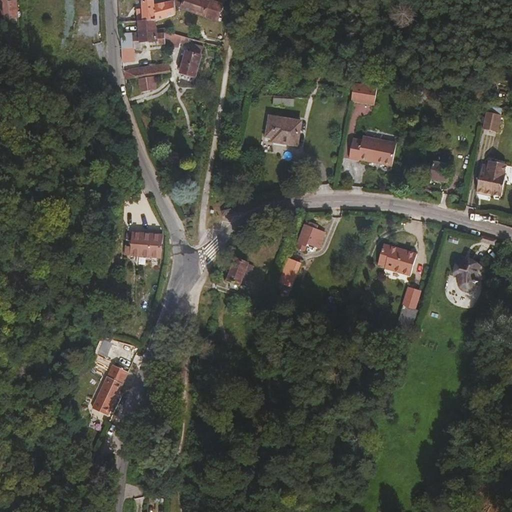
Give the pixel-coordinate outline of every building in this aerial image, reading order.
[(16,8),(15,0),(0,0),(0,8),(0,16),(10,16),(10,8),(16,8)] [(204,16),(209,2),(202,0),(183,0),(181,8),(204,16)] [(174,15),(173,2),(156,5),(155,1),(142,2),(143,8),(136,9),(137,22),(155,21),(174,15)] [(217,21),(222,5),(210,1),(209,2),(204,16),(217,21)] [(155,29),(155,21),(137,22),(138,31),(155,29)] [(164,40),(164,34),(163,33),(156,34),(155,29),(138,31),(138,33),(139,40),(139,42),(157,41),(157,45),(165,44),(164,40)] [(139,40),(138,33),(119,34),(120,47),(130,46),(132,46),(132,41),(139,40)] [(187,45),(189,38),(173,34),(169,33),(164,34),(164,40),(187,45)] [(196,77),(201,56),(200,55),(202,47),(191,44),(189,53),(186,52),(181,73),(196,77)] [(131,61),(130,46),(120,47),(122,62),(131,61)] [(170,72),(169,64),(161,65),(162,73),(170,72)] [(162,73),(161,65),(124,70),(124,77),(162,73)] [(351,103),(374,105),(375,96),(351,94),(351,103)] [(272,106),(293,107),(293,100),(273,98),(272,106)] [(495,130),(499,112),(484,109),(481,127),(495,130)] [(296,144),(301,121),(270,115),(266,135),(286,138),(286,142),(296,144)] [(364,134),(367,120),(364,119),(364,117),(360,116),(356,133),(364,134)] [(392,165),(396,144),(361,138),(360,141),(353,140),(353,142),(378,143),(378,163),(392,165)] [(378,163),(378,143),(353,142),(349,160),(359,161),(359,160),(378,163)] [(447,181),(451,165),(432,161),(428,177),(447,181)] [(500,197),(504,175),(503,175),(505,166),(487,163),(487,167),(480,166),(475,195),(484,196),(485,194),(500,197)] [(321,248),(326,233),(315,229),(317,225),(310,223),(309,226),(306,225),(298,244),(299,245),(298,248),(306,251),(307,248),(308,248),(310,245),(321,248)] [(160,258),(162,235),(158,235),(148,234),(132,233),(131,234),(126,233),(125,239),(130,239),(129,255),(160,258)] [(410,276),(416,254),(385,245),(381,258),(388,260),(386,268),(386,269),(410,276)] [(242,253),(231,246),(224,253),(236,259),(240,261),(242,253)] [(476,276),(477,271),(479,269),(481,267),(485,265),(465,255),(460,262),(458,272),(459,273),(461,275),(461,279),(464,290),(467,291),(469,291),(471,291),(473,290),(475,287),(477,285),(478,284),(477,282),(476,281),(475,281),(475,279),(476,276)] [(386,268),(388,260),(381,258),(379,263),(384,264),(383,267),(386,268)] [(239,285),(247,264),(240,261),(236,259),(228,280),(239,285)] [(294,277),(299,263),(293,261),(288,275),(294,277)] [(285,302),(294,277),(288,275),(279,299),(285,302)] [(416,308),(421,292),(409,288),(404,305),(416,308)] [(422,310),(426,293),(421,292),(416,308),(419,309),(422,310)] [(412,335),(419,309),(416,308),(404,305),(397,331),(412,335)] [(119,391),(126,373),(110,366),(91,408),(107,416),(119,391)] [(174,454),(174,444),(166,443),(165,454),(174,454)]
